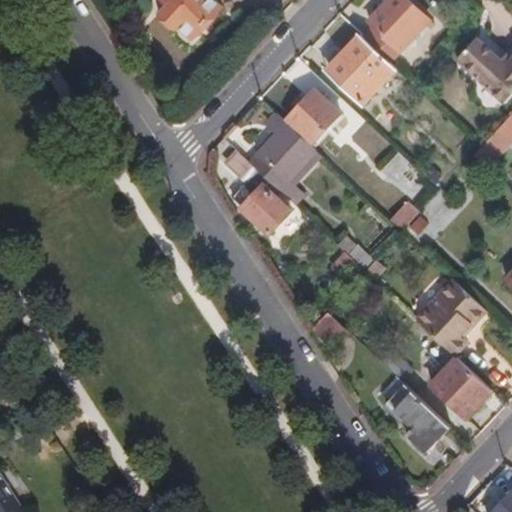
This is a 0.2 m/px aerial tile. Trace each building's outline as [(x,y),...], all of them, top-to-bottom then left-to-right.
[(192,40),(221,9),(211,0),(174,0),(160,16),(176,31),(179,28),(192,40)] [(388,63),(424,25),(429,30),(433,25),(406,0),(389,0),(367,23),(372,28),(362,38),(388,63)] [(362,105),(396,69),(388,63),(362,38),(359,36),(342,54),(338,49),(327,61),(332,65),(326,71),(362,105)] [(503,104),(511,94),(511,57),(510,59),(499,61),(476,39),(457,59),(503,104)] [(312,145),(341,114),(315,90),(287,121),(312,145)] [(488,155),(511,130),(511,113),(480,148),(472,156),(489,172),(497,163),(488,155)] [(293,185),(320,156),(276,114),(266,125),(276,134),(249,163),(267,180),(294,206),(303,196),(293,185)] [(289,213),(261,186),(267,180),(249,163),(237,152),(226,164),(247,184),(233,199),(242,207),(241,209),(268,235),(289,213)] [(408,197),(423,180),(396,155),(380,171),(408,197)] [(421,208),(438,229),(454,216),(437,195),(421,208)] [(409,203),(390,222),(401,232),(419,213),(409,203)] [(415,235),(424,225),(418,219),(409,229),(415,235)] [(353,284),(364,272),(355,263),(349,258),(346,255),(332,269),(350,287),(353,284)] [(364,272),(370,265),(361,257),(355,263),(364,272)] [(473,328),(487,313),(454,281),(417,321),(455,358),(467,345),(460,339),(471,326),(473,328)] [(331,353),(349,334),(326,312),(309,331),(331,353)] [(434,359),(415,342),(406,351),(425,368),(434,359)] [(492,392),(457,359),(430,387),(466,421),(492,392)] [(389,402),(404,386),(396,378),(381,394),(389,402)] [(450,429),(404,386),(389,402),(385,406),(406,436),(426,455),(450,429)] [(0,511),(22,511),(0,477),(0,511)] [(511,511),(511,499),(500,511),(511,511)]
